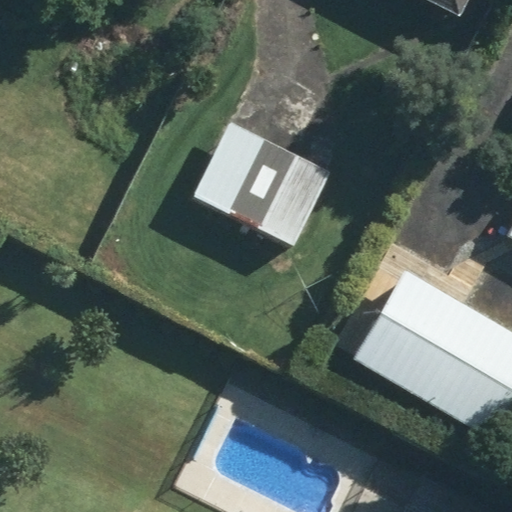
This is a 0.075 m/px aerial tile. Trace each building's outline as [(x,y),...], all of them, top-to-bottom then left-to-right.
[(405,0),(453,24),(465,0),(405,0)] [(189,202),(289,252),(326,178),(226,129),(189,202)] [(511,225),(503,241),(511,245),(511,225)] [(347,367),(484,447),(511,400),(511,342),(400,276),(347,367)] [(435,511),(446,493),(393,465),(368,511),(435,511)]
